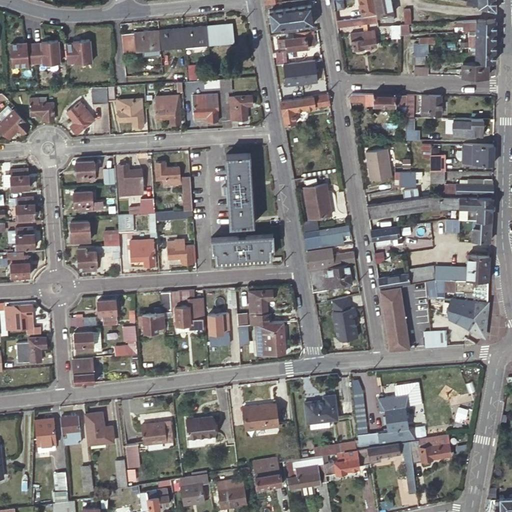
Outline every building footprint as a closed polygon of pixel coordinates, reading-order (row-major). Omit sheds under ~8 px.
[(358,0),(361,16),(377,14),(373,0),(358,0)] [(389,0),(373,0),(377,14),(377,15),(384,14),(385,20),(393,19),(389,0)] [(466,0),(466,4),(478,7),(484,7),(495,9),(494,0),(466,0)] [(310,4),(268,10),(270,28),(312,23),(310,4)] [(410,8),(403,8),(403,22),(411,21),(410,8)] [(377,15),(377,14),(361,16),(335,19),(336,27),(376,22),(375,16),(377,15)] [(494,30),(495,18),(453,21),(454,26),(462,26),(462,28),(475,27),(475,30),(494,30)] [(232,22),(207,24),(209,41),(209,43),(218,43),(218,40),(234,39),(232,22)] [(414,23),(400,24),(400,34),(408,33),(408,30),(425,29),(425,22),(421,23),(414,23)] [(207,24),(182,27),(184,44),(184,46),(193,45),(192,43),(209,41),(207,24)] [(399,24),(391,24),(391,32),(399,31),(399,24)] [(182,27),(159,29),(160,46),(160,48),(168,47),(168,45),(184,44),(182,27)] [(160,46),(159,29),(122,32),(123,51),(144,50),(144,47),(160,46)] [(373,30),(349,33),(351,48),(375,45),(373,30)] [(494,30),(475,30),(468,31),(468,40),(494,40),(494,30)] [(284,38),(276,39),(276,40),(277,47),(285,46),(285,48),(305,46),(305,44),(313,43),(312,35),(304,36),(304,35),(284,37),(284,38)] [(33,43),(35,62),(42,61),(42,63),(59,62),(57,39),(49,40),(49,42),(41,43),(33,43)] [(91,61),(90,39),(80,39),(81,41),(73,42),(66,42),(67,61),(75,60),(75,62),(91,61)] [(494,50),(494,40),(468,40),(468,46),(475,46),(475,50),(494,50)] [(413,42),(413,54),(420,54),(429,53),(428,41),(418,42),(413,42)] [(27,63),(35,62),(33,43),(26,44),(18,45),(18,43),(9,43),(11,66),(27,64),(27,63)] [(271,52),(272,60),(284,58),(283,50),(271,52)] [(494,60),(494,50),(475,50),(471,50),(471,61),(487,60),(494,60)] [(413,63),(420,63),(420,54),(413,54),(410,54),(411,64),(413,63)] [(486,75),(487,60),(471,61),(461,61),(461,75),(486,75)] [(427,66),(413,66),(412,74),(426,74),(427,66)] [(220,92),(222,119),(231,118),(248,117),(247,105),(253,104),(253,94),(235,95),(228,96),(228,91),(227,77),(219,78),(219,83),(220,92)] [(280,100),(327,92),(325,83),(277,91),(280,100)] [(113,84),(106,85),(107,99),(114,98),(113,84)] [(106,85),(91,86),(92,102),(107,101),(107,99),(106,85)] [(195,94),(193,94),(195,114),(207,113),(208,120),(218,119),(216,102),(203,102),(202,90),(194,90),(195,94)] [(327,92),(280,100),(285,123),(295,122),(293,109),(329,104),(327,92)] [(407,93),(352,92),(349,96),(349,100),(372,101),(373,104),(395,104),(406,105),(407,93)] [(179,93),(155,95),(158,117),(171,116),(171,122),(181,121),(179,93)] [(441,94),(421,94),(421,113),(440,114),(441,94)] [(118,98),(119,102),(120,119),(133,118),(133,124),(144,123),(141,96),(118,98)] [(29,97),(30,114),(43,113),(43,120),(54,119),(52,102),(42,102),(37,102),(37,97),(29,97)] [(80,100),(67,111),(76,121),(71,124),(77,132),(90,121),(86,116),(90,112),(80,100)] [(0,120),(0,127),(9,136),(18,128),(22,132),(30,124),(14,108),(0,120)] [(90,112),(86,116),(90,121),(95,117),(90,112)] [(412,116),(406,116),(405,139),(409,139),(418,139),(418,130),(412,130),(412,116)] [(439,133),(483,135),(483,118),(460,117),(439,117),(439,133)] [(222,119),(223,127),(232,126),(231,118),(222,119)] [(493,155),(493,143),(452,143),(452,162),(493,163),(493,155)] [(386,147),(364,151),(370,180),(391,176),(386,147)] [(233,223),(239,223),(246,223),(253,222),(249,152),(229,154),(230,181),(228,181),(229,198),(232,198),(233,223)] [(444,170),(444,156),(430,155),(430,170),(444,170)] [(93,159),(74,161),(76,181),(95,179),(93,159)] [(165,161),(155,162),(156,179),(166,178),(166,184),(180,183),(179,166),(166,167),(165,161)] [(128,163),(118,164),(120,187),(142,186),(142,180),(145,180),(145,173),(141,173),(141,169),(128,169),(128,163)] [(105,165),(106,179),(113,178),(112,164),(105,165)] [(25,168),(10,169),(11,188),(31,187),(30,174),(25,174),(25,168)] [(416,171),(402,170),(395,170),(395,178),(402,178),(402,185),(416,185),(416,177),(416,171)] [(443,181),(444,170),(430,170),(430,181),(443,181)] [(190,178),(182,178),(185,209),(192,209),(190,178)] [(439,185),(439,195),(451,195),(456,195),(456,193),(492,194),(492,179),(471,178),(471,183),(456,183),(456,184),(443,183),(439,185)] [(332,213),(326,183),(303,187),(308,217),(332,213)] [(417,187),(402,190),(403,199),(418,196),(417,187)] [(93,189),(74,190),(75,204),(80,204),(80,210),(94,209),(93,189)] [(403,199),(366,204),(368,216),(429,208),(429,195),(418,196),(403,199)] [(439,195),(429,195),(429,208),(450,208),(451,195),(439,195)] [(491,219),(492,196),(459,195),(458,206),(467,206),(466,219),(474,219),(491,219)] [(35,196),(10,198),(11,206),(17,206),(17,217),(36,216),(35,196)] [(154,212),(153,197),(140,197),(141,205),(129,206),(130,213),(154,212)] [(185,209),(154,212),(155,218),(192,216),(192,209),(185,209)] [(130,213),(118,214),(119,228),(149,225),(149,231),(156,230),(155,218),(154,212),(130,213)] [(458,219),(446,219),(446,230),(460,231),(460,219),(458,219)] [(491,219),(474,219),(472,238),(490,239),(491,219)] [(89,220),(71,221),(72,234),(70,234),(71,240),(91,240),(89,220)] [(348,225),(303,232),(305,248),(320,246),(319,238),(327,236),(327,241),(333,240),(333,242),(350,239),(348,225)] [(398,225),(370,228),(372,239),(399,235),(398,225)] [(15,234),(16,251),(24,250),(34,250),(34,246),(35,246),(34,226),(15,227),(15,229),(15,234)] [(110,245),(118,244),(117,231),(102,232),(103,245),(110,245)] [(240,235),(212,237),(213,249),(216,249),(217,259),(271,256),(271,246),(275,245),(274,233),(246,235),(240,235)] [(175,239),(167,239),(168,257),(182,256),(182,262),(191,262),(191,261),(190,244),(181,244),(180,237),(175,237),(175,239)] [(153,241),(130,242),(131,259),(145,258),(145,265),(155,264),(153,241)] [(118,244),(110,245),(103,245),(78,247),(79,265),(84,265),(84,271),(98,270),(97,253),(114,252),(114,258),(121,258),(120,244),(118,244)] [(306,251),(307,256),(308,262),(309,268),(323,266),(328,265),(349,262),(353,261),(351,251),(332,254),(332,253),(333,253),(332,247),(306,251)] [(16,251),(8,251),(8,256),(11,256),(12,276),(30,275),(29,255),(25,255),(24,250),(16,251)] [(488,267),(489,254),(467,252),(466,265),(450,264),(449,277),(455,277),(463,278),(488,279),(488,267)] [(349,262),(328,265),(331,285),(352,281),(349,262)] [(408,271),(409,281),(434,276),(431,262),(407,267),(408,271)] [(435,263),(434,276),(449,277),(450,264),(435,263)] [(323,266),(309,268),(316,313),(323,312),(320,289),(327,288),(323,266)] [(378,277),(379,287),(400,283),(409,281),(408,271),(378,277)] [(434,276),(409,281),(412,293),(437,289),(441,288),(439,279),(437,280),(437,278),(434,278),(434,276)] [(463,278),(455,277),(455,289),(474,291),(474,299),(487,301),(488,279),(463,278)] [(400,283),(379,287),(389,348),(410,347),(400,283)] [(235,285),(227,286),(228,308),(230,308),(231,312),(232,320),(237,320),(237,313),(235,285)] [(194,288),(170,290),(171,303),(179,302),(179,297),(194,296),(194,288)] [(249,297),(250,323),(254,323),(269,322),(267,299),(273,298),(272,288),(255,289),(248,290),(249,297)] [(170,290),(161,291),(162,306),(154,306),(154,312),(143,312),(143,314),(138,315),(138,320),(139,326),(143,326),(143,330),(158,330),(157,325),(164,324),(164,316),(172,315),(171,303),(170,290)] [(487,301),(474,299),(451,296),(449,315),(465,323),(470,326),(473,328),(476,329),(484,336),(487,301)] [(115,297),(97,299),(97,313),(103,312),(103,323),(117,322),(115,297)] [(330,301),(337,344),(359,340),(352,297),(330,301)] [(6,302),(0,302),(0,328),(28,327),(28,315),(34,315),(33,305),(7,306),(6,302)] [(194,303),(174,305),(176,331),(189,330),(189,327),(202,327),(201,316),(195,317),(194,303)] [(227,312),(208,313),(209,331),(222,330),(222,325),(228,325),(227,312)] [(246,313),(237,313),(237,320),(238,324),(246,324),(246,313)] [(69,317),(70,326),(83,325),(82,317),(69,317)] [(269,322),(254,323),(256,353),(286,351),(284,321),(269,322)] [(246,324),(238,324),(239,344),(249,343),(247,323),(246,324)] [(435,345),(446,344),(444,329),(417,331),(420,346),(435,345)] [(93,330),(75,332),(76,351),(94,350),(102,349),(101,330),(93,330)] [(46,347),(45,337),(22,338),(22,341),(10,343),(12,362),(41,360),(40,347),(46,347)] [(113,354),(135,353),(135,338),(127,339),(127,344),(112,345),(113,354)] [(92,356),(72,358),(73,384),(94,382),(92,356)] [(378,425),(380,441),(413,437),(413,434),(415,433),(413,420),(408,420),(404,399),(410,398),(408,385),(373,390),(375,403),(380,402),(383,424),(378,425)] [(304,400),(307,420),(337,415),(333,391),(323,393),(323,397),(304,400)] [(243,405),(246,428),(278,423),(275,400),(243,405)] [(85,413),(90,444),(113,440),(111,425),(104,426),(102,411),(85,413)] [(61,416),(63,431),(68,431),(69,436),(65,437),(66,442),(80,440),(77,414),(61,416)] [(185,417),(188,436),(213,432),(211,414),(185,417)] [(55,442),(53,417),(36,419),(39,444),(41,443),(42,451),(54,449),(53,442),(55,442)] [(169,417),(162,418),(139,421),(142,439),(171,436),(169,417)] [(338,432),(353,432),(353,420),(338,420),(338,432)] [(356,428),(359,444),(380,441),(378,425),(356,428)] [(417,437),(408,438),(412,461),(432,458),(431,456),(450,453),(446,432),(437,433),(438,439),(428,441),(429,446),(419,448),(417,437)] [(408,438),(367,445),(370,461),(381,460),(380,455),(391,453),(397,452),(403,451),(410,493),(417,491),(412,461),(408,438)] [(314,446),(315,454),(322,453),(337,450),(336,443),(314,446)] [(367,445),(359,447),(337,450),(322,453),(323,459),(325,475),(347,471),(346,469),(359,467),(359,465),(370,463),(370,461),(367,445)] [(253,459),(254,464),(262,463),(278,460),(277,455),(253,459)] [(121,484),(130,483),(126,458),(117,459),(121,484)] [(282,459),(285,477),(288,477),(289,487),(305,485),(306,492),(314,491),(313,483),(318,483),(320,482),(317,463),(295,467),(296,474),(293,475),(290,458),(282,459)] [(331,511),(325,475),(323,459),(319,460),(323,482),(320,482),(318,483),(320,496),(323,510),(323,511),(331,511)] [(279,464),(278,460),(262,463),(264,473),(280,471),(279,464)] [(282,482),(280,471),(264,473),(262,463),(254,464),(258,486),(282,482)] [(81,465),(84,490),(94,488),(90,464),(81,465)] [(58,472),(60,489),(69,488),(67,470),(58,472)] [(193,474),(182,476),(180,476),(184,502),(204,499),(201,482),(209,481),(207,472),(193,474)] [(217,481),(221,507),(247,503),(243,483),(242,483),(241,477),(217,481)] [(121,486),(111,487),(110,494),(119,493),(118,491),(122,490),(121,486)] [(60,489),(61,500),(70,499),(69,488),(60,489)] [(139,492),(143,510),(160,507),(159,504),(169,503),(167,493),(157,495),(156,489),(139,492)] [(499,496),(485,497),(482,511),(492,511),(500,511),(499,511),(503,511),(511,511),(511,494),(499,495),(499,496)] [(310,498),(312,511),(313,511),(323,510),(320,496),(310,498)] [(70,499),(61,500),(56,501),(56,511),(62,511),(77,510),(75,498),(71,499),(70,499)]
